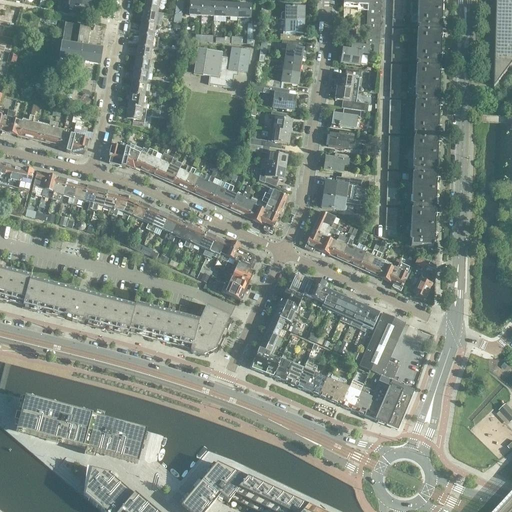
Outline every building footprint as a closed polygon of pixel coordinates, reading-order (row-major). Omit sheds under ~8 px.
[(70,0),(69,7),(91,11),(93,3),(79,0),(70,0)] [(152,0),(145,0),(143,11),(157,13),(159,1),(152,0)] [(359,11),(367,11),(369,11),(369,0),(344,0),(344,5),(359,5),(359,11)] [(379,46),(380,0),(369,0),(369,11),(367,11),(366,45),(373,45),(379,46)] [(419,0),(419,28),(440,29),(441,0),(419,0)] [(511,66),(511,0),(497,0),(495,88),(511,66)] [(177,2),(175,16),(182,17),(184,3),(177,2)] [(189,16),(201,17),(202,3),(190,2),(189,16)] [(201,17),(213,18),(214,4),(202,3),(201,17)] [(213,18),(225,18),(226,4),(214,4),(213,18)] [(225,18),(238,19),(238,5),(226,4),(225,18)] [(238,19),(250,20),(251,6),(238,5),(238,19)] [(281,21),(285,21),(304,22),(305,9),(286,8),(286,13),(283,13),(281,15),(281,21)] [(143,11),(142,23),(155,25),(161,26),(163,14),(157,13),(143,11)] [(280,42),(282,42),(295,42),(296,35),(304,35),(304,22),(285,21),(285,29),(283,29),(283,36),(280,36),(280,42)] [(75,62),(99,66),(100,66),(102,49),(87,48),(90,27),(80,26),(65,23),(59,62),(75,64),(75,62)] [(142,23),(140,35),(153,37),(155,25),(142,23)] [(419,28),(417,65),(439,65),(440,29),(419,28)] [(212,34),(205,33),(205,36),(195,36),(195,43),(212,44),(213,37),(212,37),(212,34)] [(140,35),(138,47),(152,49),(158,50),(158,45),(152,44),(153,37),(140,35)] [(287,53),(286,59),(302,62),(304,50),(299,49),(299,43),(282,42),(281,52),(287,53)] [(353,44),(352,51),(343,50),(341,64),(360,67),(362,55),(370,56),(371,47),(353,44)] [(138,47),(136,59),(150,61),(152,49),(138,47)] [(231,55),(197,50),(195,62),(193,75),(209,77),(208,86),(232,89),(234,77),(231,76),(232,72),(246,74),(249,52),(231,49),(231,55)] [(136,59),(134,71),(152,74),(153,69),(149,68),(150,61),(136,59)] [(286,59),(284,72),(300,74),(302,62),(286,59)] [(417,65),(416,101),(438,102),(439,65),(417,65)] [(134,71),(132,83),(150,86),(152,74),(134,71)] [(356,79),(372,81),(373,74),(357,71),(356,79)] [(300,74),(284,72),(282,84),(298,86),(300,74)] [(339,76),(337,89),(353,91),(355,79),(339,76)] [(257,79),(256,86),(280,89),(281,83),(257,79)] [(131,95),(144,97),(148,98),(150,86),(132,83),(131,95)] [(275,95),(273,104),(273,108),(294,112),(296,98),(286,96),(287,90),(280,89),(256,86),(255,92),(275,95)] [(353,91),(337,89),(335,101),(351,103),(353,91)] [(49,101),(59,103),(60,96),(50,94),(49,101)] [(129,107),(147,110),(147,105),(143,104),(144,97),(131,95),(129,107)] [(416,101),(415,138),(437,138),(438,102),(416,101)] [(352,103),(351,110),(368,112),(369,105),(352,103)] [(22,124),(19,137),(28,140),(34,118),(35,112),(37,106),(33,105),(30,117),(28,123),(23,121),(22,124)] [(133,125),(144,127),(147,110),(129,107),(127,119),(134,120),(133,125)] [(361,112),(344,110),(343,115),(333,114),(331,126),(356,130),(357,118),(360,119),(361,112)] [(0,116),(0,136),(1,137),(2,133),(4,134),(8,119),(11,120),(13,112),(9,111),(7,118),(0,116)] [(8,119),(4,134),(19,137),(22,124),(23,121),(18,120),(16,122),(14,121),(16,112),(13,112),(11,120),(8,119)] [(276,119),(274,130),(291,133),(293,121),(286,120),(287,115),(272,112),(271,118),(276,119)] [(34,118),(28,140),(39,143),(43,127),(43,124),(37,122),(38,119),(34,118)] [(43,127),(39,143),(49,145),(55,123),(50,122),(49,125),(43,124),(43,127)] [(55,123),(49,145),(59,148),(62,134),(63,132),(57,130),(59,124),(55,123)] [(261,141),(260,147),(270,148),(281,150),(282,144),(289,145),(291,133),(274,130),(270,130),(268,142),(261,141)] [(59,148),(58,149),(61,150),(65,151),(65,153),(68,154),(73,137),(65,135),(62,134),(59,148)] [(73,137),(68,154),(72,155),(82,158),(82,156),(84,152),(85,152),(88,142),(88,140),(79,137),(77,136),(73,135),(73,137)] [(339,135),(339,137),(330,135),(328,148),(347,151),(349,143),(353,144),(354,137),(339,135)] [(415,138),(414,174),(436,175),(437,138),(415,138)] [(134,169),(142,150),(130,145),(128,150),(125,149),(120,167),(125,169),(126,166),(133,170),(134,169)] [(262,160),(262,165),(285,169),(287,156),(269,154),(270,148),(260,147),(250,145),(249,152),(269,155),(268,161),(262,160)] [(109,164),(120,167),(125,149),(119,148),(112,146),(108,158),(110,159),(109,164)] [(134,169),(143,173),(153,152),(149,151),(143,149),(142,150),(134,169)] [(360,151),(359,158),(376,161),(376,154),(360,151)] [(143,173),(153,177),(161,160),(155,158),(156,154),(153,152),(143,173)] [(341,179),(356,181),(369,182),(375,184),(375,178),(369,177),(369,176),(343,172),(344,167),(349,167),(350,161),(348,160),(349,156),(335,154),(334,159),(326,158),(324,171),(341,174),(341,179)] [(153,177),(162,181),(172,161),(168,159),(166,163),(161,160),(153,177)] [(162,181),(172,186),(179,171),(182,165),(176,163),(172,161),(162,181)] [(285,169),(262,165),(261,170),(266,171),(265,183),(275,187),(279,180),(283,181),(285,169)] [(0,179),(0,186),(8,189),(14,169),(3,166),(0,179)] [(201,198),(211,203),(217,188),(211,185),(219,168),(215,167),(212,172),(213,172),(210,178),(201,198)] [(172,186),(182,190),(191,169),(187,168),(185,173),(179,171),(172,186)] [(8,189),(19,192),(24,169),(23,169),(22,171),(14,169),(8,189)] [(19,192),(28,194),(29,194),(34,172),(24,169),(19,192)] [(182,190),(191,194),(200,175),(195,173),(195,171),(191,169),(182,190)] [(43,191),(47,176),(36,172),(31,194),(36,195),(35,196),(41,198),(43,191)] [(211,203),(220,207),(229,186),(232,181),(234,175),(230,174),(225,185),(223,190),(217,188),(211,203)] [(414,174),(413,211),(434,211),(436,175),(414,174)] [(191,194),(201,198),(210,178),(206,176),(205,178),(200,175),(191,194)] [(52,200),(58,178),(47,176),(43,191),(49,193),(47,198),(52,200)] [(63,197),(68,181),(58,178),(52,200),(56,201),(58,195),(63,197)] [(323,196),(347,199),(348,186),(355,187),(356,181),(341,179),(340,184),(325,182),(323,196)] [(71,205),(77,184),(68,181),(63,197),(69,198),(67,204),(71,205)] [(230,211),(239,215),(248,195),(250,191),(253,184),(249,182),(242,199),(236,196),(230,211)] [(83,202),(87,187),(77,184),(71,205),(76,206),(77,201),(83,202)] [(220,207),(230,211),(236,196),(231,194),(233,188),(229,186),(220,207)] [(92,211),(98,190),(87,187),(83,202),(89,204),(87,210),(92,211)] [(265,194),(264,198),(284,207),(288,197),(274,190),(273,191),(269,189),(267,195),(265,194)] [(103,208),(108,193),(98,190),(92,211),(96,212),(98,207),(103,208)] [(239,215),(249,220),(255,207),(257,201),(251,198),(254,192),(250,191),(248,195),(239,215)] [(112,217),(118,195),(108,193),(103,208),(109,210),(107,215),(112,217)] [(124,214),(130,199),(118,195),(112,217),(117,218),(118,212),(124,214)] [(321,209),(344,212),(346,204),(360,206),(360,202),(346,200),(347,199),(323,196),(321,209)] [(267,205),(265,211),(279,217),(284,207),(264,198),(262,202),(267,205)] [(131,224),(140,203),(130,199),(124,214),(121,219),(131,224)] [(143,222),(149,208),(140,203),(131,224),(135,225),(137,220),(143,222)] [(8,213),(21,216),(22,213),(23,210),(9,206),(8,213)] [(249,220),(259,224),(265,211),(255,207),(249,220)] [(150,232),(159,212),(149,208),(143,222),(148,225),(146,230),(149,232),(150,232)] [(265,211),(259,224),(264,226),(263,230),(272,234),(279,217),(265,211)] [(434,211),(413,211),(411,247),(433,248),(434,211)] [(160,236),(162,231),(169,216),(159,212),(150,232),(159,236),(160,236)] [(321,212),(316,222),(336,232),(337,232),(340,233),(341,234),(343,230),(338,228),(333,225),(336,219),(321,212)] [(48,215),(46,222),(53,224),(55,216),(48,215)] [(165,239),(169,241),(178,221),(169,216),(162,231),(168,234),(165,239)] [(61,217),(59,226),(66,228),(68,219),(61,217)] [(175,237),(181,240),(188,225),(178,221),(169,241),(173,243),(175,237)] [(316,222),(312,233),(323,238),(327,239),(329,233),(335,236),(336,232),(316,222)] [(77,229),(78,230),(79,230),(79,231),(80,231),(81,231),(82,231),(83,231),(84,230),(85,229),(85,228),(85,227),(85,226),(85,225),(84,225),(84,224),(83,223),(82,223),(81,223),(80,223),(79,223),(78,224),(77,225),(77,226),(77,227),(77,228),(77,229)] [(184,248),(188,249),(197,229),(188,225),(181,240),(186,242),(184,248)] [(337,244),(331,257),(340,261),(349,241),(351,236),(354,229),(350,228),(345,239),(344,239),(339,237),(337,242),(336,242),(335,244),(337,244)] [(199,248),(200,248),(207,234),(197,229),(188,249),(192,251),(195,246),(199,248)] [(312,233),(305,249),(314,253),(316,250),(317,250),(323,238),(312,233)] [(206,258),(207,258),(216,238),(207,234),(200,248),(206,251),(203,256),(206,258)] [(213,254),(218,257),(225,242),(216,238),(207,258),(211,260),(213,254)] [(323,238),(317,250),(331,257),(337,244),(335,244),(327,239),(323,238)] [(123,240),(121,245),(130,249),(133,244),(123,240)] [(224,257),(229,259),(236,244),(226,240),(225,242),(218,257),(217,260),(221,262),(224,257)] [(349,241),(340,261),(349,265),(356,251),(350,248),(352,245),(353,243),(349,241)] [(133,251),(140,254),(143,248),(139,246),(136,244),(133,251)] [(229,259),(235,262),(252,269),(256,260),(254,257),(244,252),(246,249),(236,244),(229,259)] [(143,248),(140,254),(146,256),(149,250),(143,248)] [(356,251),(349,265),(359,270),(366,255),(367,253),(368,250),(364,248),(363,250),(361,253),(356,251)] [(149,257),(156,261),(159,255),(152,252),(149,257)] [(366,255),(359,270),(368,274),(377,254),(373,252),(372,255),(371,257),(366,255)] [(377,254),(368,274),(378,278),(384,266),(385,264),(379,261),(381,256),(377,254)] [(411,255),(408,260),(415,263),(417,257),(411,255)] [(159,262),(166,265),(168,260),(161,257),(159,262)] [(430,262),(418,257),(415,265),(426,270),(428,266),(430,262)] [(168,266),(176,270),(178,264),(171,261),(168,266)] [(238,264),(234,274),(251,281),(255,272),(251,270),(252,269),(235,262),(234,263),(238,264)] [(397,270),(391,284),(393,285),(392,289),(400,292),(411,269),(400,264),(397,270)] [(178,271),(187,275),(190,269),(181,265),(178,271)] [(384,266),(378,278),(391,284),(397,270),(396,270),(393,268),(393,270),(384,266)] [(0,300),(2,301),(10,271),(0,268),(0,300)] [(2,301),(13,303),(20,274),(10,271),(2,301)] [(23,306),(30,280),(31,276),(20,274),(13,303),(23,306)] [(210,276),(204,274),(200,281),(203,282),(206,284),(210,276)] [(234,274),(230,284),(247,291),(251,281),(234,274)] [(422,275),(413,294),(425,300),(432,286),(431,286),(434,280),(422,275)] [(296,279),(292,288),(302,292),(307,281),(300,277),(296,279)] [(288,286),(284,296),(301,304),(304,296),(312,299),(319,282),(311,279),(310,282),(307,281),(302,292),(292,288),(288,286)] [(33,312),(41,283),(30,280),(23,306),(22,309),(33,312)] [(319,282),(312,299),(322,304),(330,287),(319,282)] [(44,315),(51,286),(41,283),(33,312),(44,315)] [(240,302),(242,302),(247,291),(230,284),(228,283),(223,294),(240,302)] [(54,318),(62,288),(51,286),(44,315),(54,318)] [(330,287),(322,304),(323,304),(322,308),(331,312),(338,295),(330,292),(332,288),(330,287)] [(65,317),(72,291),(62,288),(54,318),(64,320),(64,317),(65,317)] [(75,323),(82,294),(78,293),(72,291),(65,317),(70,319),(72,319),(72,322),(75,323)] [(81,322),(85,323),(92,296),(87,295),(82,294),(75,323),(77,324),(78,321),(81,322)] [(338,295),(331,312),(341,317),(349,299),(344,297),(344,298),(338,295)] [(85,326),(95,329),(103,299),(92,296),(85,323),(86,323),(85,326)] [(279,307),(296,314),(297,311),(301,313),(304,306),(300,304),(301,304),(284,296),(279,307)] [(95,329),(106,331),(113,302),(103,299),(95,329)] [(349,299),(341,317),(339,322),(349,326),(352,321),(359,305),(356,303),(356,302),(349,299)] [(106,331),(116,334),(124,305),(113,302),(106,331)] [(128,333),(139,336),(146,307),(135,304),(134,307),(128,333)] [(127,337),(128,333),(134,307),(124,305),(116,334),(127,337)] [(352,321),(349,326),(360,331),(362,326),(370,308),(365,306),(364,307),(359,305),(352,321)] [(139,336),(149,339),(157,310),(146,307),(139,336)] [(200,321),(191,353),(192,353),(204,357),(207,355),(208,358),(214,355),(212,352),(216,351),(224,331),(227,332),(230,327),(227,326),(230,318),(206,307),(200,321)] [(274,318),(285,322),(291,325),(296,314),(279,307),(274,318)] [(362,326),(373,331),(380,314),(376,313),(377,311),(370,308),(362,326)] [(149,339),(160,342),(167,312),(157,310),(149,339)] [(160,342),(170,345),(178,315),(167,312),(160,342)] [(170,345),(181,347),(189,318),(178,315),(170,345)] [(385,315),(384,317),(383,317),(360,367),(370,371),(382,377),(381,377),(392,382),(399,367),(388,363),(405,327),(406,324),(385,315)] [(191,352),(191,353),(200,321),(189,318),(181,347),(190,350),(190,351),(191,352)] [(267,334),(278,338),(285,322),(274,318),(267,334)] [(292,325),(289,332),(298,336),(300,332),(295,330),(296,327),(292,325)] [(260,350),(270,355),(277,340),(278,338),(267,334),(260,350)] [(340,349),(338,353),(342,355),(347,344),(343,342),(340,349)] [(260,350),(252,369),(262,373),(269,358),(270,355),(260,350)] [(351,359),(357,362),(361,353),(355,350),(351,359)] [(269,358),(262,373),(273,378),(280,363),(269,358)] [(280,363),(273,378),(275,379),(276,380),(278,381),(279,380),(284,382),(285,383),(292,365),(291,365),(281,361),(280,363)] [(291,386),(293,387),(295,387),(296,387),(303,370),(292,365),(285,383),(291,385),(291,386)] [(315,375),(303,370),(296,387),(298,388),(299,390),(301,391),(302,390),(307,392),(315,375)] [(331,402),(340,379),(328,374),(326,379),(319,397),(331,402)] [(319,397),(326,379),(315,375),(307,392),(313,395),(314,396),(316,397),(317,396),(319,397)] [(364,416),(375,422),(392,382),(381,377),(381,378),(374,393),(364,416)] [(331,402),(342,406),(349,389),(348,388),(350,383),(340,379),(331,402)] [(382,424),(387,426),(404,387),(392,382),(375,422),(381,424),(382,424)] [(404,387),(387,426),(399,431),(413,398),(413,397),(415,392),(414,392),(404,387)] [(363,415),(364,416),(374,393),(363,388),(360,394),(353,411),(359,414),(359,416),(361,417),(363,415)] [(353,411),(360,394),(349,389),(342,406),(343,407),(344,409),(346,410),(348,409),(353,411)] [(21,434),(36,438),(37,433),(20,429),(27,405),(52,411),(54,407),(17,397),(10,425),(21,434)] [(146,432),(54,407),(52,411),(27,405),(20,429),(37,433),(36,438),(137,465),(146,432)] [(511,421),(511,410),(506,405),(501,409),(499,412),(510,423),(511,421)] [(313,511),(307,508),(305,510),(297,503),(295,506),(287,499),(285,501),(277,494),(275,496),(267,489),(265,491),(257,484),(255,486),(247,480),(248,480),(216,465),(188,498),(180,506),(185,510),(187,511),(206,511),(220,496),(228,503),(231,500),(255,511),(313,511)] [(90,470),(83,497),(100,511),(146,511),(131,499),(130,499),(107,480),(110,475),(111,475),(110,475),(90,470)]
